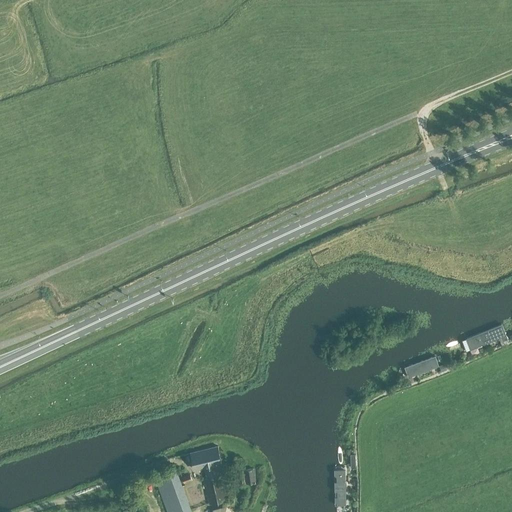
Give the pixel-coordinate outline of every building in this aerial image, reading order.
[(454,364),(509,343),(501,323),(448,345),(454,364)] [(435,358),(404,369),(408,379),(438,368),(435,358)] [(218,447),(191,453),(195,469),(201,468),(209,504),(229,499),(221,463),(222,463),(218,447)] [(253,468),(240,471),(242,484),(256,482),(253,468)] [(348,511),(347,471),(333,471),(334,511),(348,511)] [(158,481),(169,511),(184,511),(188,511),(179,488),(185,485),(185,483),(192,480),(190,475),(177,480),(175,475),(158,481)]
